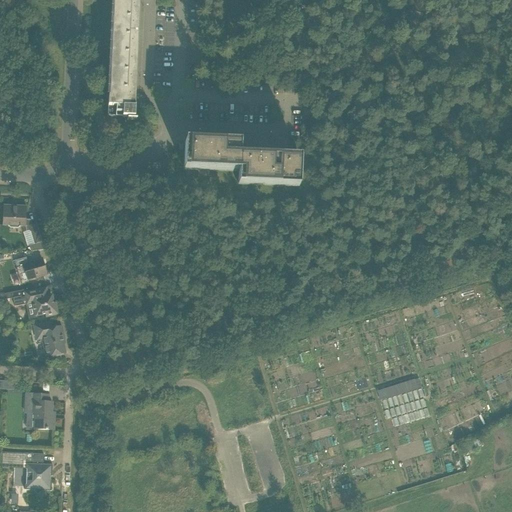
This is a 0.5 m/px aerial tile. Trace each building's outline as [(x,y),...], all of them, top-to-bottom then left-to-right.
[(108,97),(107,115),(110,116),(112,117),(116,117),(116,113),(122,113),(122,117),(129,118),(129,119),(129,120),(134,120),(135,107),(131,107),(135,0),(113,0),(109,97),(108,97)] [(240,157),(240,155),(240,145),(239,145),(218,144),(218,142),(219,142),(219,138),(218,138),(218,140),(200,139),(191,139),(191,141),(185,140),(185,142),(184,168),(238,171),(239,157),(240,157)] [(239,157),(238,171),(238,183),(299,186),(300,160),(273,159),(273,153),(272,155),(254,154),(246,154),(245,156),(240,155),(240,157),(239,157)] [(44,249),(42,242),(36,224),(31,225),(30,220),(26,220),(26,207),(3,205),(2,225),(8,226),(9,228),(18,228),(20,226),(25,226),(26,232),(28,231),(30,232),(34,244),(29,246),(30,251),(44,249)] [(26,257),(14,261),(18,273),(21,284),(28,282),(28,280),(47,274),(42,260),(28,264),(26,257)] [(53,304),(51,296),(45,297),(44,292),(40,293),(39,290),(25,293),(25,290),(12,293),(15,307),(31,304),(34,316),(45,314),(46,317),(57,314),(55,303),(53,304)] [(65,353),(63,344),(65,344),(61,326),(51,328),(50,322),(33,325),(36,340),(37,340),(38,344),(43,343),(45,357),(56,355),(56,357),(63,355),(63,354),(65,353)] [(417,389),(414,379),(384,389),(387,399),(417,389)] [(1,389),(1,390),(9,390),(10,381),(2,381),(1,389)] [(26,421),(26,429),(34,429),(54,430),(54,420),(51,420),(52,412),(52,403),(48,402),(48,395),(33,395),(33,404),(35,404),(35,414),(34,422),(26,421)] [(43,454),(23,453),(1,452),(0,468),(25,469),(24,490),(34,491),(37,494),(41,491),(51,491),(52,465),(43,464),(43,454)]
